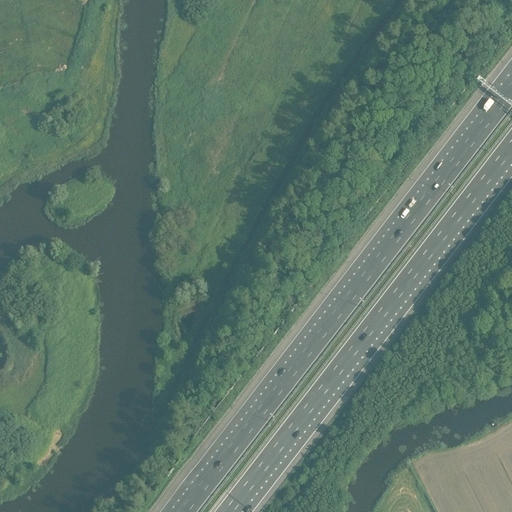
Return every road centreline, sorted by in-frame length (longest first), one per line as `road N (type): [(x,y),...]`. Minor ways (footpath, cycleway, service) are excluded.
road 1 (motorway): [(511,86),(181,511)]
road 2 (motorway): [(233,511),(511,145)]
